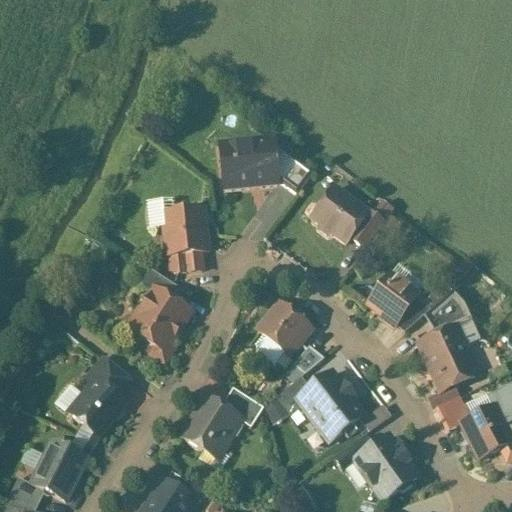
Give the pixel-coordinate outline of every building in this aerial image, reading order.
[(273,144),(228,149),(230,168),(221,169),(223,192),(248,190),(259,189),(277,187),(273,147),(273,144)] [(313,177),(273,147),(277,185),(296,199),(313,177)] [(365,219),(333,196),(334,193),(333,193),(320,210),(323,213),(314,225),(319,229),(319,233),(326,238),(330,237),(331,238),(333,235),(346,245),(344,247),(345,248),(361,226),(366,220),(365,219)] [(201,214),(172,217),(173,229),(164,230),(167,260),(169,260),(199,257),(206,256),(201,214)] [(383,226),(368,215),(365,219),(366,220),(361,226),(375,237),(383,226)] [(199,257),(169,260),(170,272),(177,277),(201,274),(199,257)] [(403,271),(397,279),(411,289),(416,281),(403,271)] [(180,292),(149,273),(140,287),(152,295),(153,293),(172,305),(180,292)] [(390,280),(367,310),(394,330),(415,303),(417,300),(390,280)] [(172,305),(153,293),(152,295),(139,315),(142,329),(136,339),(154,350),(149,359),(164,368),(175,349),(171,347),(190,317),(172,305)] [(463,308),(452,295),(431,315),(439,339),(456,331),(471,325),(463,308)] [(415,303),(394,330),(404,337),(426,318),(415,303)] [(279,308),(257,335),(288,360),(310,333),(279,308)] [(439,339),(417,349),(439,396),(477,379),(456,331),(439,339)] [(308,350),(293,369),(294,370),(304,378),(323,363),(308,350)] [(130,383),(106,362),(89,382),(94,386),(96,383),(116,400),(130,383)] [(294,370),(286,380),(294,387),(301,381),(304,378),(294,370)] [(310,393),(296,403),(301,409),(307,417),(305,418),(318,435),(320,434),(329,445),(363,419),(331,377),(310,393)] [(294,387),(275,402),(288,418),(301,409),(296,403),(310,393),(301,381),(294,387)] [(94,386),(68,417),(98,441),(126,407),(116,400),(96,383),(94,386)] [(263,412),(232,393),(221,411),(240,424),(240,425),(250,432),(263,412)] [(206,404),(195,421),(194,421),(181,441),(204,455),(208,449),(220,456),(222,453),(226,452),(231,445),(230,440),(240,425),(240,424),(221,411),(205,402),(205,403),(206,404)] [(511,444),(494,410),(460,427),(479,463),(511,446),(511,444)] [(363,440),(334,461),(343,474),(354,466),(353,465),(372,452),(363,440)] [(372,452),(353,465),(354,466),(382,505),(396,494),(402,495),(411,489),(412,483),(416,481),(406,467),(408,465),(400,455),(396,459),(390,451),(392,450),(386,442),(372,452)] [(86,463),(51,446),(44,461),(42,460),(35,474),(37,475),(30,489),(65,506),(86,463)] [(190,511),(201,495),(171,476),(158,496),(182,511),(190,511)] [(182,511),(158,496),(156,495),(144,511),(182,511)]
